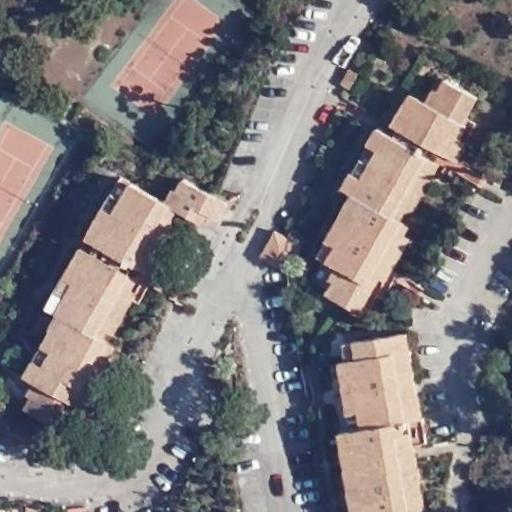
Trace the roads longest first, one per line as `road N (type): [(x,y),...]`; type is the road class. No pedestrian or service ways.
road 1 (residential): [(235,270),(185,362),(187,418),(154,469),(99,477),(37,458),(0,462)]
road 2 (residential): [(373,0),(258,195),(235,270)]
road 3 (residential): [(452,511),(464,469),(456,339),(501,242)]
road 4 (residential): [(235,270),(253,296),(284,511)]
